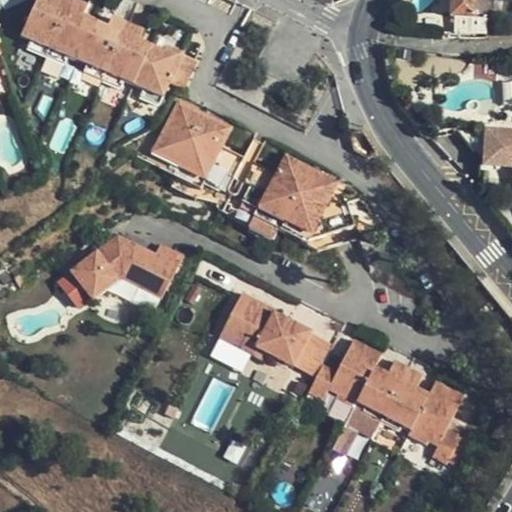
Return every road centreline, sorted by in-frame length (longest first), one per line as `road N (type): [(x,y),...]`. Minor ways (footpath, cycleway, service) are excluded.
road 1 (unknown): [(143,209),(426,344),(473,348)]
road 2 (unknown): [(368,92),(308,138),(378,201),(473,348)]
road 3 (tertiary): [(511,281),(393,133),(368,92),(358,37)]
road 4 (unknown): [(473,348),(485,377),(483,413),(472,458),(444,511)]
